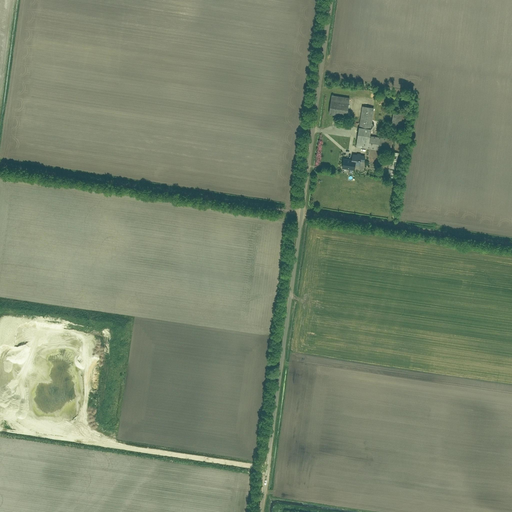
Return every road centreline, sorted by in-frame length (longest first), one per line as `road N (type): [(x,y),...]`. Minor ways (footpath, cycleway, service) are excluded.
road 1 (track): [(511,244),(0,165)]
road 2 (unclassified): [(261,511),(329,0)]
